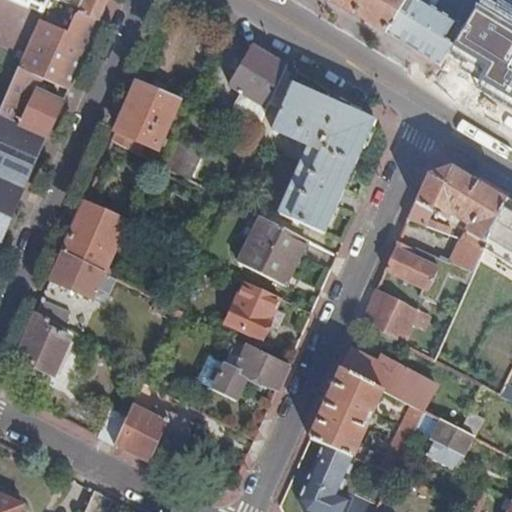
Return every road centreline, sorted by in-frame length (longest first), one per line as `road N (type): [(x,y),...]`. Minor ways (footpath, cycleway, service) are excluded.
road 1 (residential): [(255,511),(434,114)]
road 2 (residential): [(0,325),(144,0)]
road 3 (secondary): [(434,114),(243,0)]
road 4 (residential): [(184,511),(0,418)]
